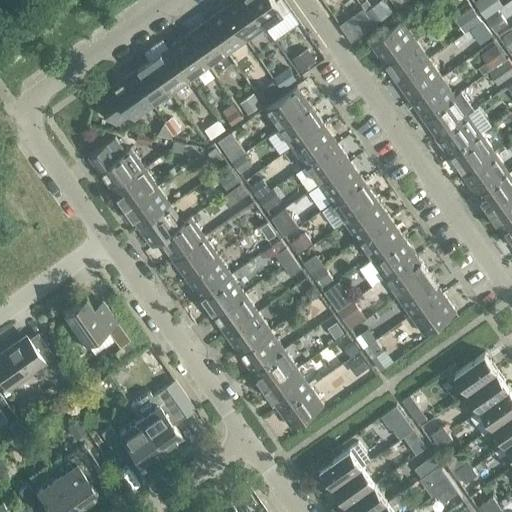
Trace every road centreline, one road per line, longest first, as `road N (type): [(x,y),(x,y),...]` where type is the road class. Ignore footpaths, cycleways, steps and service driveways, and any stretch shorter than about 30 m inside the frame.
road 1 (residential): [(511,297),(303,0)]
road 2 (residential): [(187,0),(22,113),(109,238)]
road 3 (residential): [(109,238),(260,445)]
road 4 (residential): [(0,317),(109,238)]
